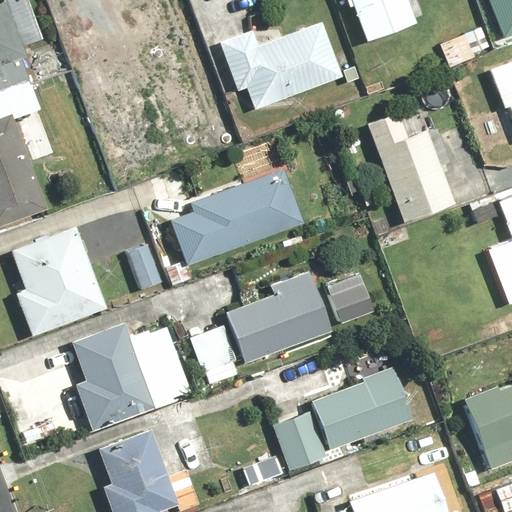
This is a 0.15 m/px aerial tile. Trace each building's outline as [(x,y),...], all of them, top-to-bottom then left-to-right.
[(13,117),(40,108),(0,0),(0,114),(6,113),(9,119),(13,117)] [(87,29),(158,1),(157,0),(57,0),(61,11),(78,4),(87,29)] [(417,0),(348,0),(364,43),(425,20),(417,0)] [(511,0),(483,0),(500,41),(511,35),(511,0)] [(252,112),(339,75),(315,19),(257,44),(250,28),(214,43),(235,94),(243,91),(252,112)] [(90,101),(138,83),(123,44),(75,63),(90,101)] [(511,58),(486,68),(501,109),(507,107),(511,118),(511,58)] [(395,118),(393,112),(363,122),(402,228),(452,210),(423,131),(412,135),(405,115),(395,118)] [(9,119),(6,113),(0,114),(0,225),(46,209),(13,117),(9,119)] [(299,226),(276,167),(187,201),(191,210),(165,220),(184,270),(299,226)] [(507,227),(511,224),(511,193),(495,201),(507,227)] [(70,226),(7,248),(21,287),(9,292),(25,336),(100,309),(70,226)] [(145,243),(123,252),(139,295),(162,286),(145,243)] [(269,293),(219,314),(223,324),(186,340),(204,382),(327,329),(301,268),(265,284),(269,293)] [(354,269),(319,282),(336,326),(371,313),(354,269)] [(123,322),(66,341),(79,378),(70,381),(88,438),(154,417),(123,322)] [(323,450),(411,421),(393,368),(305,397),(309,408),(323,450)] [(511,381),(497,388),(495,383),(459,398),(489,472),(511,463),(511,381)] [(323,450),(309,408),(269,421),(285,471),(325,458),(323,450)] [(160,511),(177,506),(179,511),(182,511),(199,506),(187,475),(167,483),(147,428),(95,448),(108,483),(98,487),(107,511),(160,511)] [(247,486),(282,472),(275,454),(240,467),(247,486)] [(349,511),(444,511),(429,469),(345,499),(349,511)] [(503,511),(511,508),(511,481),(493,490),(503,511)]
